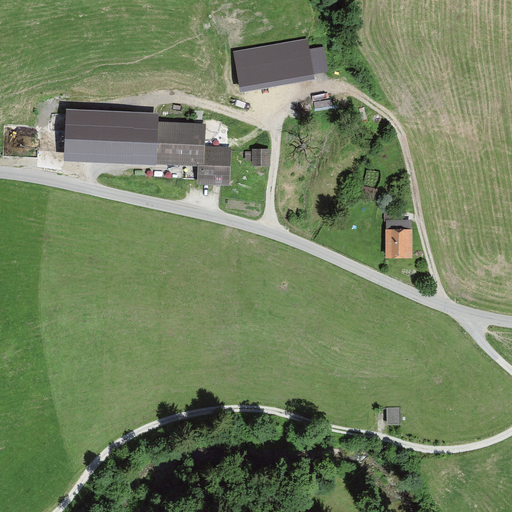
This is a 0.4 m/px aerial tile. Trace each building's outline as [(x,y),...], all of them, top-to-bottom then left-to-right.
[(307,39),(233,52),(240,92),(315,79),(314,74),(328,72),(324,47),(309,50),(307,39)] [(158,113),(66,109),(64,160),(198,166),(197,184),(231,186),(232,146),(219,146),(220,141),(205,141),(206,124),(158,121),(158,113)] [(266,154),(255,154),(255,165),(266,165),(266,154)] [(378,190),(358,186),(356,197),(375,201),(378,190)] [(387,222),(386,254),(409,254),(410,231),(407,231),(407,222),(398,222),(398,215),(385,214),(384,221),(387,222)] [(401,409),(388,409),(389,425),(406,424),(405,414),(401,414),(401,409)]
